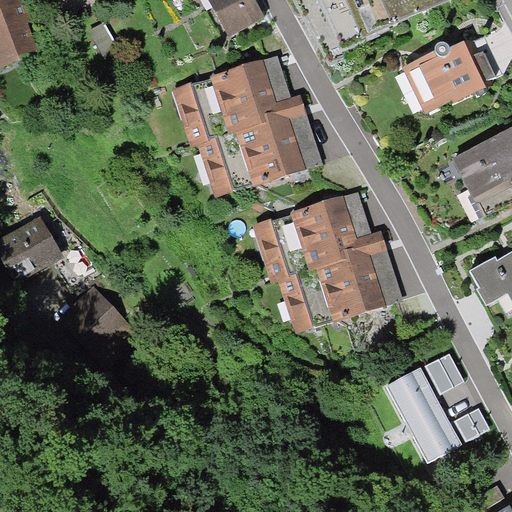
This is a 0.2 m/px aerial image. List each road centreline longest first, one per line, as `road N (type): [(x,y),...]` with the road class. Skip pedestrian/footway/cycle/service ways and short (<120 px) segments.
road 1 (residential): [(279,0),(511,428)]
road 2 (residential): [(0,275),(127,400)]
road 3 (track): [(215,511),(180,453),(127,400)]
